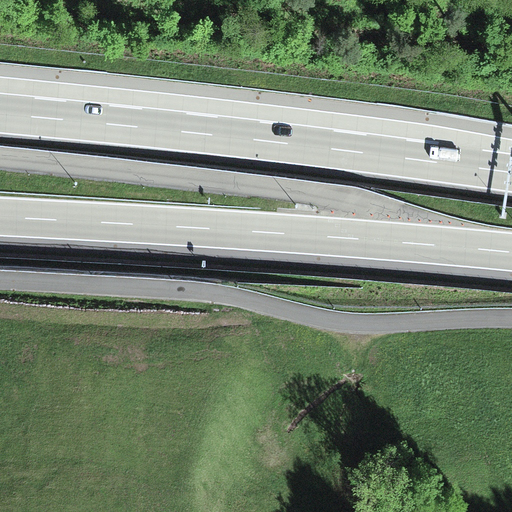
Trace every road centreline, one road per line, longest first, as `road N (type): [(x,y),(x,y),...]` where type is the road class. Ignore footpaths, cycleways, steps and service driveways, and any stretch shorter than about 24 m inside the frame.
road 1 (residential): [(511,318),(343,322),(210,293),(0,279)]
road 2 (motorway): [(511,172),(0,112)]
road 3 (motorway): [(0,160),(353,198),(473,250)]
road 4 (motorway): [(0,218),(473,250)]
